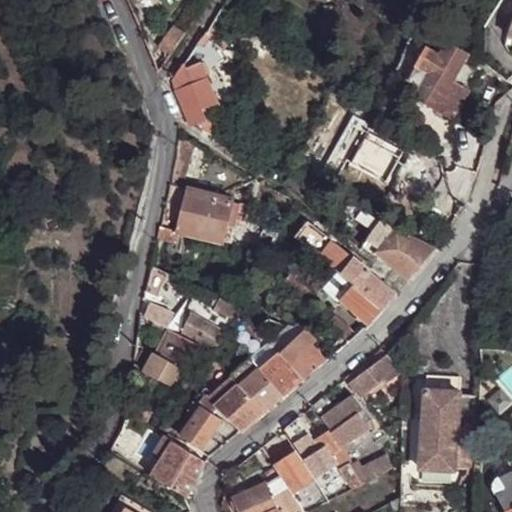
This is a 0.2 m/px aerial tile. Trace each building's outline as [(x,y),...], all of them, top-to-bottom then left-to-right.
[(324,49),(337,49),(339,4),(326,4),(324,49)] [(171,52),(186,32),(175,25),(160,45),(171,52)] [(451,43),(443,55),(433,73),(426,84),(445,96),(453,83),(469,56),(469,55),(451,43)] [(433,73),(443,55),(431,48),(420,65),(433,73)] [(216,58),(202,62),(207,73),(220,69),(216,58)] [(186,66),(194,84),(209,78),(207,73),(202,62),(202,60),(186,66)] [(174,77),(178,89),(194,84),(186,66),(184,63),(174,77)] [(426,84),(433,73),(420,65),(413,77),(426,84)] [(190,112),(194,124),(207,119),(202,107),(218,100),(209,78),(194,84),(178,89),(187,112),(190,112)] [(445,96),(435,113),(452,122),(461,106),(469,92),(453,83),(445,96)] [(426,84),(416,101),(435,113),(445,96),(426,84)] [(0,139),(11,141),(12,128),(0,126),(0,139)] [(178,157),(177,162),(192,166),(196,147),(179,137),(178,157)] [(177,162),(174,177),(188,180),(192,166),(177,162)] [(172,183),(163,225),(181,229),(190,187),(172,183)] [(190,187),(181,229),(224,240),(231,241),(241,202),(233,200),(234,198),(190,187)] [(378,257),(381,254),(378,250),(396,227),(383,220),(364,210),(359,218),(376,230),(365,246),(378,257)] [(270,254),(285,225),(269,217),(253,248),(270,254)] [(355,284),(357,287),(370,271),(360,260),(310,218),(296,235),(342,273),(346,277),(355,284)] [(163,225),(159,237),(178,241),(181,229),(163,225)] [(410,278),(436,248),(396,227),(378,250),(381,254),(410,278)] [(161,288),(168,271),(152,263),(146,291),(154,293),(156,287),(161,288)] [(397,294),(372,272),(370,271),(357,287),(384,309),(397,294)] [(370,324),(384,309),(357,287),(355,284),(342,298),(370,324)] [(192,311),(208,321),(215,309),(216,308),(194,296),(186,310),(191,313),(192,311)] [(210,325),(214,327),(221,312),(215,309),(208,321),(212,322),(210,325)] [(167,329),(172,331),(179,320),(177,319),(161,310),(154,323),(167,329)] [(214,350),(225,334),(214,327),(210,325),(212,322),(208,321),(192,311),(191,313),(182,332),(214,350)] [(227,331),(229,332),(235,318),(221,312),(214,327),(225,334),(226,334),(227,331)] [(281,353),(291,364),(314,344),(319,340),(309,328),(281,353)] [(167,361),(181,335),(172,331),(167,329),(155,353),(167,361)] [(189,374),(201,347),(202,346),(181,335),(167,361),(170,362),(181,370),(189,374)] [(305,380),(328,360),(314,344),(291,364),(305,380)] [(160,380),(170,362),(167,361),(155,353),(146,372),(160,380)] [(287,395),(304,380),(280,354),(263,368),(287,395)] [(391,358),(388,354),(351,382),(362,397),(381,383),(383,387),(402,373),(391,358)] [(253,359),(236,373),(243,381),(270,408),(286,395),(253,359)] [(171,387),(181,370),(170,362),(160,380),(171,387)] [(171,387),(180,393),(189,374),(181,370),(171,387)] [(478,378),(427,376),(423,465),(458,466),(459,463),(472,464),(474,395),(478,395),(478,378)] [(216,405),(239,384),(231,377),(210,397),(207,394),(199,403),(201,405),(212,412),(218,407),(216,405)] [(243,430),(267,411),(239,384),(216,405),(218,407),(243,430)] [(327,394),(314,405),(322,417),(324,416),(337,407),(327,394)] [(324,416),(335,431),(365,409),(355,395),(337,407),(324,416)] [(195,415),(201,405),(199,403),(193,400),(187,410),(195,415)] [(134,413),(148,422),(155,409),(142,401),(134,413)] [(211,436),(223,418),(212,412),(201,405),(195,415),(183,437),(200,448),(209,435),(211,436)] [(335,431),(333,432),(343,446),(369,429),(366,425),(372,420),(365,409),(335,431)] [(195,415),(187,410),(174,431),(183,437),(195,415)] [(301,415),(287,427),(306,458),(317,475),(338,462),(342,467),(352,488),(364,482),(353,460),(343,446),(333,432),(331,429),(320,436),(316,439),(301,415)] [(159,449),(167,455),(167,454),(175,440),(168,436),(159,449)] [(185,464),(192,451),(175,440),(167,454),(185,464)] [(296,451),(293,444),(285,449),(289,456),(296,451)] [(285,449),(271,458),(275,464),(289,456),(285,449)] [(189,496),(207,460),(192,451),(185,464),(167,454),(167,455),(155,475),(189,496)] [(289,456),(275,464),(293,492),(306,483),(315,477),(303,459),(296,451),(289,456)] [(372,462),(379,475),(395,467),(388,454),(372,462)] [(499,494),(509,511),(511,511),(511,469),(503,475),(498,480),(496,487),(499,494)] [(323,489),(315,477),(306,483),(314,494),(323,489)] [(286,511),(285,509),(281,510),(279,507),(268,481),(235,496),(241,511),(286,511)] [(312,495),(320,505),(330,500),(323,489),(314,494),(312,495)] [(299,501),(297,496),(279,507),(281,510),(285,509),(299,501)] [(285,509),(286,511),(305,511),(306,511),(299,501),(285,509)]
